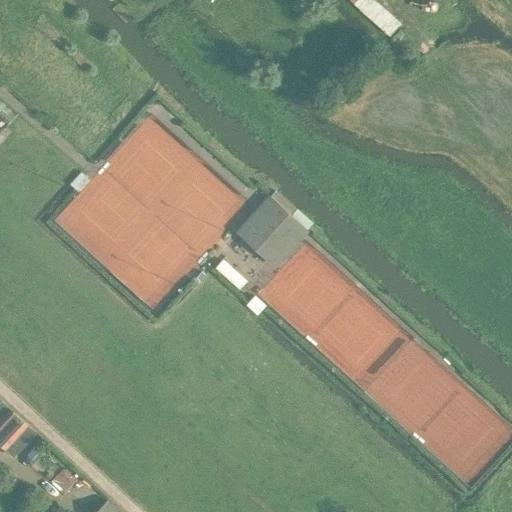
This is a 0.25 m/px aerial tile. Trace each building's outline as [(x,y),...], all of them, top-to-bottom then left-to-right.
[(400,25),(372,0),(351,0),(391,36),(400,25)] [(270,198),(264,203),(242,228),(279,261),(306,230),(270,198)] [(229,253),(216,268),(240,289),(252,274),(229,253)] [(247,305),(258,315),(266,306),(255,295),(247,305)] [(9,407),(0,417),(0,443),(6,449),(28,424),(9,407)]
